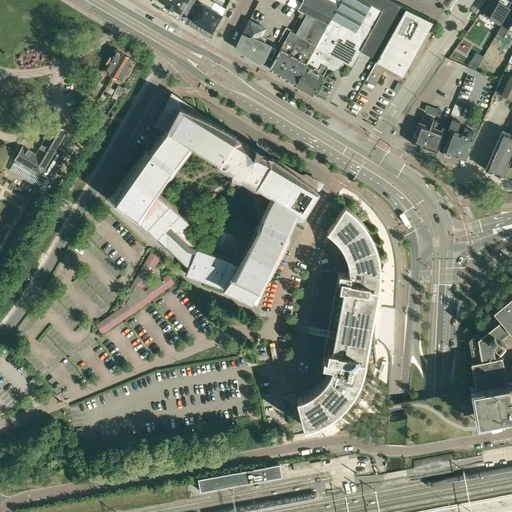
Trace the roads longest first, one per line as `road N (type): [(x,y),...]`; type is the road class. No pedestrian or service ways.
road 1 (residential): [(511,435),(411,452),(334,440),(34,493),(0,508)]
road 2 (unclassified): [(0,339),(171,56)]
road 3 (secondary): [(448,233),(419,183),(215,62)]
road 4 (secondary): [(171,56),(389,190),(408,216)]
road 5 (secondary): [(437,511),(448,248)]
road 6 (secondary): [(414,269),(398,511)]
road 7 (secondary): [(215,62),(106,0)]
